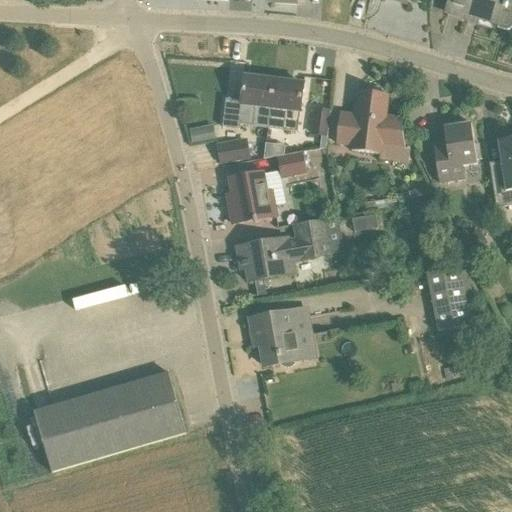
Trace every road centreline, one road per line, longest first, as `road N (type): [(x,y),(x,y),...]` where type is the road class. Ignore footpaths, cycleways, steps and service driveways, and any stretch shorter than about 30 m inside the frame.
road 1 (residential): [(249,511),(189,218),(134,23)]
road 2 (residential): [(134,23),(351,41),(511,88)]
road 3 (track): [(0,117),(119,42),(134,23)]
road 4 (unclassified): [(134,23),(0,17)]
